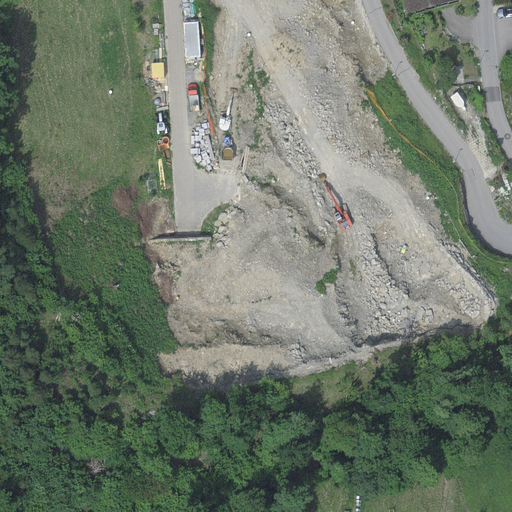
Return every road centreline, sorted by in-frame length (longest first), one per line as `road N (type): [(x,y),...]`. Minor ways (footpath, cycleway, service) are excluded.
road 1 (residential): [(511,242),(484,223),(465,161),(410,84),(370,0)]
road 2 (residential): [(171,0),(188,235)]
road 3 (residential): [(484,0),(493,106),(511,150)]
